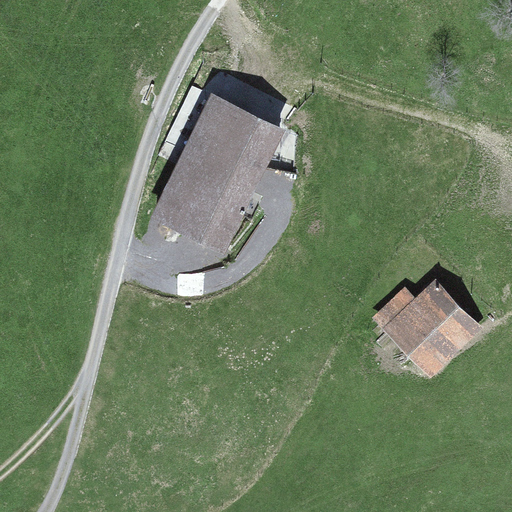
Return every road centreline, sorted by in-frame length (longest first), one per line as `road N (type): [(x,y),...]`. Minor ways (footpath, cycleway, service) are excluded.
road 1 (track): [(214,17),(265,80),(291,91),(357,96),(494,136)]
road 2 (track): [(227,0),(163,102),(116,267)]
road 3 (track): [(88,380),(71,446),(35,511)]
road 4 (track): [(0,479),(44,440),(88,380)]
